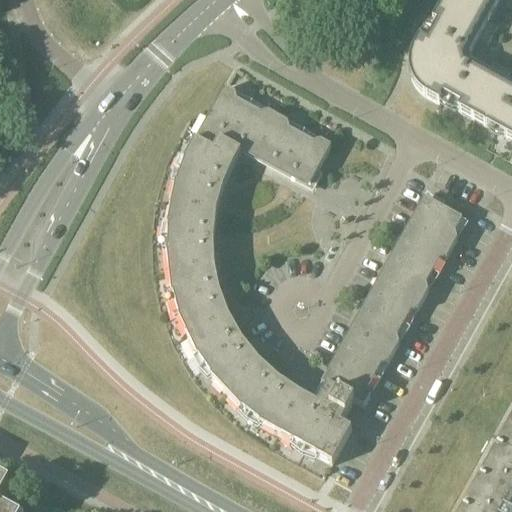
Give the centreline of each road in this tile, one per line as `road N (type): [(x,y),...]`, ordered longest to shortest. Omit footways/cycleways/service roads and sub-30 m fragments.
road 1 (residential): [(353,511),(511,226)]
road 2 (tertiary): [(242,511),(0,366)]
road 3 (unclassified): [(0,337),(114,103)]
road 4 (residential): [(409,137),(281,58),(231,4),(209,5)]
road 5 (tertiary): [(0,400),(205,511)]
road 6 (unclassified): [(114,103),(88,122),(56,166),(0,261)]
road 7 (residential): [(317,300),(409,137)]
road 8 (residential): [(114,103),(38,38),(22,0)]
road 9 (unclassified): [(114,103),(209,5)]
